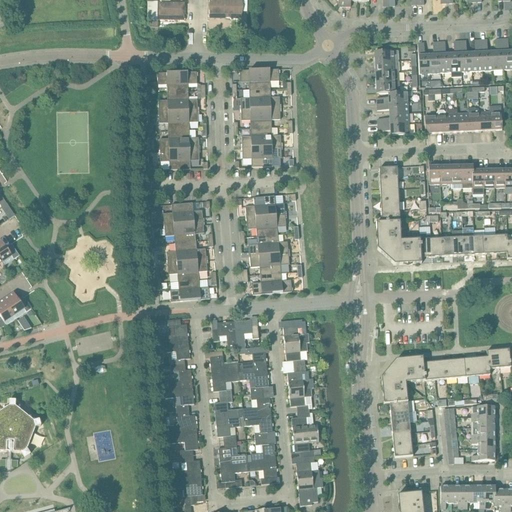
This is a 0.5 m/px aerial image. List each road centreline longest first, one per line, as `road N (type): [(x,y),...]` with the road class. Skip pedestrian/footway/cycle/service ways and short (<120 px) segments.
road 1 (residential): [(195,313),(212,505),(288,500),(270,306)]
road 2 (residential): [(329,44),(365,28),(511,22)]
road 3 (unclassified): [(372,476),(363,298)]
road 4 (residential): [(359,149),(511,151)]
road 5 (unclassified): [(363,298),(359,149)]
road 6 (unclassified): [(193,57),(307,59),(329,44)]
road 7 (residential): [(372,476),(511,471)]
road 8 (residential): [(231,310),(222,183)]
road 9 (residential): [(0,62),(127,56)]
